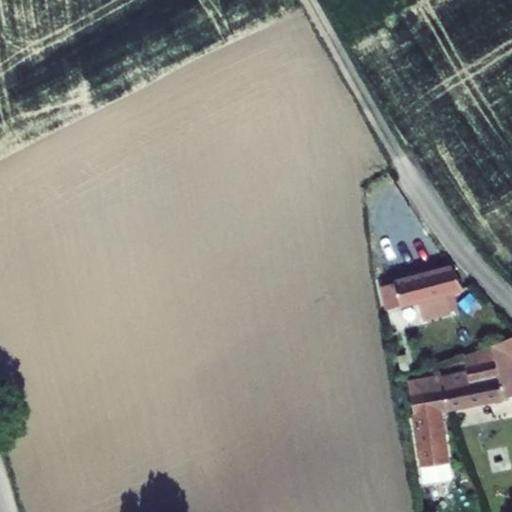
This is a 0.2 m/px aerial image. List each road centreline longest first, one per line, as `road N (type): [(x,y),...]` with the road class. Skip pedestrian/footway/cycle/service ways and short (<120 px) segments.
road 1 (track): [(403,164),(308,0)]
road 2 (residential): [(511,300),(447,230),(403,164)]
